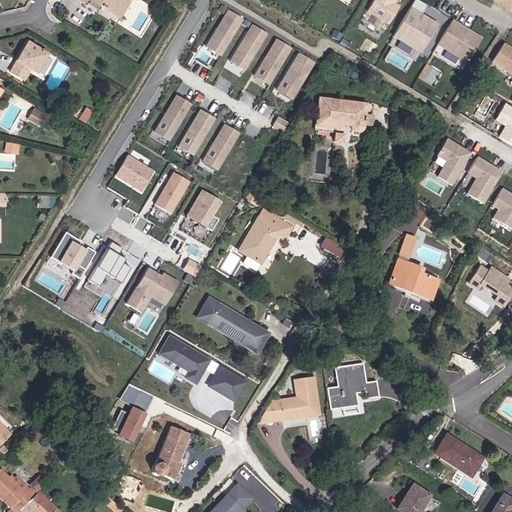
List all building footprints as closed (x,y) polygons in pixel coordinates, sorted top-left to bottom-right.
[(118,19),(129,2),(125,0),(79,0),(84,2),(85,0),(86,0),(96,6),(96,5),(118,19)] [(387,24),(397,7),(390,3),(391,0),(393,0),(394,1),(394,0),(372,0),(366,11),(387,24)] [(426,6),(415,0),(413,0),(409,8),(420,15),(426,6)] [(419,53),(436,25),(420,15),(409,8),(392,37),(419,53)] [(222,54),(243,19),(228,10),(207,45),(222,54)] [(466,63),(481,39),(451,21),(436,45),(466,63)] [(246,69),(267,34),(252,25),(231,60),(246,69)] [(270,83),(291,49),(276,40),(255,74),(270,83)] [(34,72),(45,54),(27,42),(9,72),(23,80),(29,69),(34,72)] [(511,50),(503,44),(490,62),(511,76),(511,50)] [(222,54),(207,45),(206,47),(220,56),(222,54)] [(292,97),(313,62),(298,53),(277,88),(292,97)] [(246,69),(231,60),(230,62),(244,71),(246,69)] [(270,83),(255,74),(254,76),(268,85),(270,83)] [(292,97),(277,88),(276,90),(291,99),(292,97)] [(169,139),(191,105),(176,96),(155,130),(169,139)] [(364,114),(365,105),(318,98),(315,125),(336,128),(337,124),(350,125),(351,129),(352,130),(353,131),(355,132),(357,132),(360,131),(361,129),(362,127),(362,126),(364,114)] [(75,116),(80,108),(67,100),(66,101),(63,99),(60,104),(63,106),(62,108),(75,116)] [(511,146),(511,109),(503,104),(493,120),(504,126),(497,137),(511,146)] [(38,125),(43,117),(32,110),(27,119),(38,125)] [(193,154),(215,119),(200,110),(179,145),(193,154)] [(371,127),(372,115),(364,114),(362,126),(371,127)] [(217,168),(239,134),(224,125),(203,159),(217,168)] [(169,139),(155,130),(153,132),(168,141),(169,139)] [(450,186),(469,154),(445,139),(435,156),(445,162),(436,177),(450,186)] [(193,154),(179,145),(177,147),(192,156),(193,154)] [(155,171),(128,154),(115,176),(142,192),(155,171)] [(481,204),(500,172),(476,158),(466,173),(475,179),(466,194),(481,204)] [(217,168),(203,159),(201,162),(216,171),(217,168)] [(400,184),(403,176),(392,171),(389,179),(400,184)] [(191,182),(174,172),(154,204),(171,214),(191,182)] [(510,230),(511,226),(511,196),(500,189),(490,206),(497,210),(491,219),(510,230)] [(211,216),(220,201),(202,190),(185,217),(209,232),(217,220),(211,216)] [(249,202),(253,195),(248,192),(244,199),(249,202)] [(253,204),(257,197),(253,195),(249,202),(253,204)] [(285,223),(263,209),(238,251),(260,264),(276,237),(280,239),(284,231),(281,229),(285,223)] [(281,229),(284,231),(280,239),(283,241),(292,227),(285,223),(281,229)] [(82,241),(67,232),(52,256),(74,270),(72,274),(80,279),(98,251),(89,246),(87,248),(80,244),(82,241)] [(406,235),(399,255),(406,257),(412,243),(414,238),(406,235)] [(338,258),(343,249),(327,239),(321,248),(338,258)] [(124,249),(112,242),(88,280),(99,287),(108,273),(122,281),(131,267),(124,263),(127,258),(121,254),(124,249)] [(429,300),(437,280),(419,274),(406,268),(407,264),(397,260),(388,284),(405,290),(403,296),(408,298),(410,292),(429,300)] [(419,274),(421,269),(407,264),(406,268),(419,274)] [(149,266),(125,303),(143,315),(153,299),(165,307),(179,285),(149,266)] [(511,289),(504,285),(508,280),(490,268),(487,272),(479,266),(467,284),(476,289),(479,285),(496,296),(492,301),(501,307),(511,290),(511,289)] [(216,304),(208,299),(196,319),(204,324),(221,334),(221,332),(244,346),(243,347),(254,353),(266,334),(255,327),(255,328),(238,318),(238,319),(231,316),(233,314),(216,304)] [(208,361),(169,337),(159,354),(188,372),(184,378),(195,384),(201,373),(198,371),(201,367),(204,368),(208,361)] [(340,386),(327,388),(331,408),(358,403),(356,390),(365,389),(364,382),(361,362),(337,366),(340,386)] [(245,382),(219,367),(208,386),(234,401),(245,382)] [(319,415),(313,377),(293,380),(296,398),(269,402),(256,424),(319,415)] [(376,380),(364,382),(365,389),(367,398),(379,396),(376,380)] [(134,443),(147,412),(133,406),(129,414),(122,411),(114,429),(121,432),(119,437),(134,443)] [(0,443),(9,434),(0,425),(0,443)] [(171,480),(178,464),(175,463),(187,434),(169,426),(154,464),(152,465),(150,467),(150,468),(150,472),(152,474),(154,475),(156,476),(158,476),(160,475),(171,480)] [(177,482),(186,460),(181,459),(190,435),(187,434),(175,463),(178,464),(171,480),(177,482)] [(470,476),(481,458),(445,436),(434,453),(470,476)] [(16,511),(20,509),(38,491),(47,482),(40,475),(34,481),(36,482),(30,488),(24,494),(8,478),(0,470),(0,497),(14,511),(16,511)] [(30,488),(17,475),(14,478),(11,475),(8,478),(24,494),(30,488)] [(250,498),(237,484),(209,511),(240,511),(242,511),(240,509),(250,498)] [(401,511),(418,511),(429,496),(412,485),(397,509),(401,511)] [(58,511),(38,491),(20,509),(22,511),(58,511)] [(106,504),(111,499),(107,495),(102,500),(106,504)] [(511,511),(511,509),(511,501),(501,495),(491,511),(511,511)] [(120,511),(122,510),(111,499),(106,504),(113,511),(120,511)]
